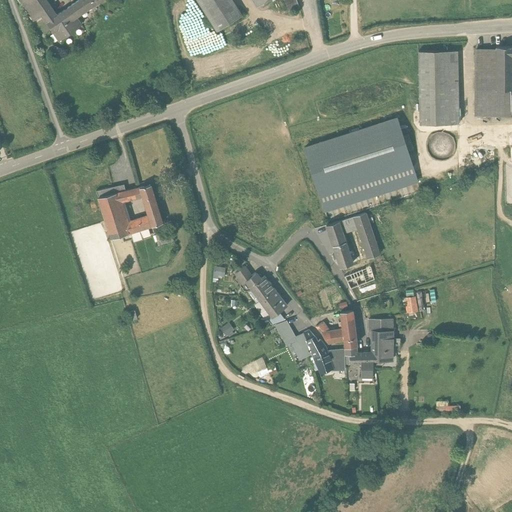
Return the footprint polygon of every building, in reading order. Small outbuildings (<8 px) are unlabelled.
[(42,16),(30,0),(18,0),(33,22),(42,16)] [(69,7),(57,16),(45,0),(30,0),(42,16),(59,41),(81,25),(75,17),(69,7)] [(79,0),(69,7),(75,17),(100,0),(79,0)] [(232,0),(196,0),(216,31),(242,16),(232,0)] [(296,0),(284,0),(288,11),(299,7),(296,0)] [(511,83),(511,84),(511,56),(511,55),(511,45),(496,46),(496,49),(476,49),(476,113),(511,112),(511,83)] [(457,50),(418,51),(419,123),(458,123),(457,50)] [(405,117),(309,142),(328,213),(340,209),(342,216),(369,209),(368,207),(382,203),(379,194),(404,188),(406,194),(424,190),(405,117)] [(124,184),(96,190),(111,238),(124,234),(152,226),(148,215),(125,223),(118,202),(142,195),(140,187),(125,191),(124,184)] [(150,185),(140,187),(142,195),(148,215),(152,226),(162,222),(150,185)] [(365,212),(353,216),(357,227),(367,258),(379,254),(365,212)] [(353,216),(338,221),(342,232),(357,227),(353,216)] [(338,221),(326,225),(332,244),(345,240),(342,232),(338,221)] [(170,230),(155,235),(158,245),(173,240),(170,230)] [(124,234),(111,238),(117,257),(130,253),(124,234)] [(395,237),(382,239),(384,251),(397,248),(395,237)] [(352,263),(345,240),(332,244),(335,253),(332,254),(334,259),(337,258),(340,267),(352,263)] [(129,257),(121,260),(128,283),(137,281),(129,257)] [(370,265),(344,276),(350,289),(379,277),(376,270),(372,271),(370,265)] [(222,268),(214,266),(213,274),(222,276),(222,268)] [(244,266),(235,273),(243,284),(246,281),(245,280),(251,276),(244,266)] [(260,279),(256,273),(251,276),(245,280),(246,281),(257,296),(260,300),(267,295),(275,290),(264,276),(260,279)] [(275,290),(267,295),(260,300),(272,316),(278,312),(287,305),(275,290)] [(408,297),(407,297),(408,312),(412,312),(417,312),(416,297),(415,297),(408,297)] [(133,310),(127,312),(129,321),(136,319),(133,310)] [(352,310),(340,312),(342,322),(343,329),(354,327),(352,310)] [(278,312),(272,316),(268,318),(272,325),(285,319),(278,312)] [(392,319),(370,319),(369,331),(372,332),(384,332),(384,360),(391,360),(392,319)] [(285,321),(275,326),(285,346),(295,341),(285,321)] [(217,330),(223,340),(237,333),(231,322),(217,330)] [(354,327),(343,329),(342,322),(339,322),(339,330),(329,332),(322,322),(316,327),(322,333),(328,342),(344,339),(345,346),(356,345),(354,327)] [(319,340),(317,342),(314,337),(309,330),(303,333),(305,338),(302,339),(305,346),(309,345),(314,356),(326,352),(325,347),(319,340)] [(384,332),(372,332),(372,353),(372,359),(373,360),(384,360),(384,332)] [(372,353),(364,353),(356,353),(356,345),(345,346),(345,350),(345,354),(345,364),(361,364),(361,377),(372,378),(373,360),(372,359),(372,353)] [(345,350),(329,351),(326,352),(331,365),(330,365),(332,369),(345,365),(344,360),(341,354),(345,354),(345,350)] [(314,356),(313,356),(320,370),(330,365),(331,365),(326,352),(314,356)] [(260,369),(262,377),(280,372),(277,364),(260,369)] [(317,371),(311,373),(314,380),(319,378),(317,371)]
